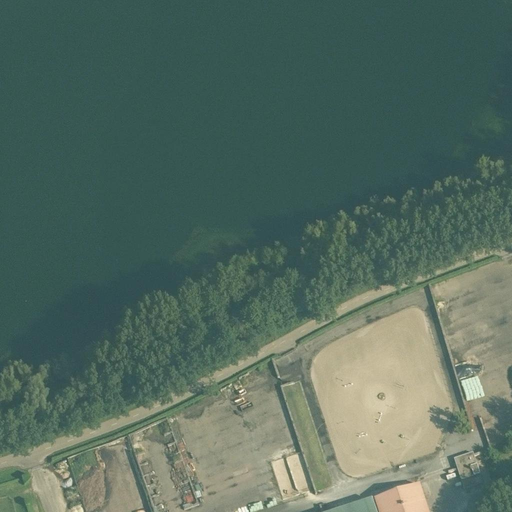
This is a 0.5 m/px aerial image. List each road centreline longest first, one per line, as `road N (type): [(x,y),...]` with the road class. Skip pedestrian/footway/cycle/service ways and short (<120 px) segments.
road 1 (unclassified): [(0,463),(134,418),(344,309),(511,242)]
road 2 (unknown): [(448,511),(434,472),(418,468),(272,511)]
